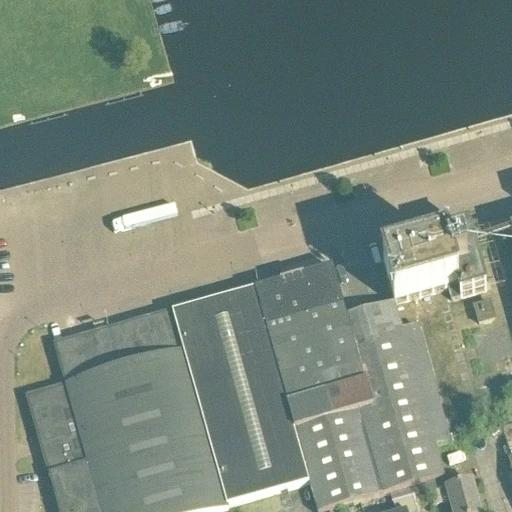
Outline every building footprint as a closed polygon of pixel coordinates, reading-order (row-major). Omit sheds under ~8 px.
[(383,270),(394,309),(394,310),(395,309),(448,294),(451,305),(486,296),(468,234),(443,241),(446,252),(383,270)] [(332,273),(252,296),(307,490),(309,489),(315,511),(342,511),(391,498),(412,492),(445,482),(395,309),(394,310),(394,309),(350,322),(347,310),(343,311),(332,273)] [(172,317),(55,350),(66,391),(26,402),(49,481),(50,480),(59,511),(228,511),(307,490),(252,296),(172,318),(172,317)] [(474,312),(479,328),(494,324),(489,307),(474,312)] [(511,464),(509,464),(511,473),(511,430),(502,433),(511,464)] [(448,492),(445,482),(412,492),(416,506),(432,501),(434,510),(449,506),(451,511),(479,511),(472,486),(448,492)] [(412,492),(391,498),(395,511),(417,511),(416,506),(412,492)]
